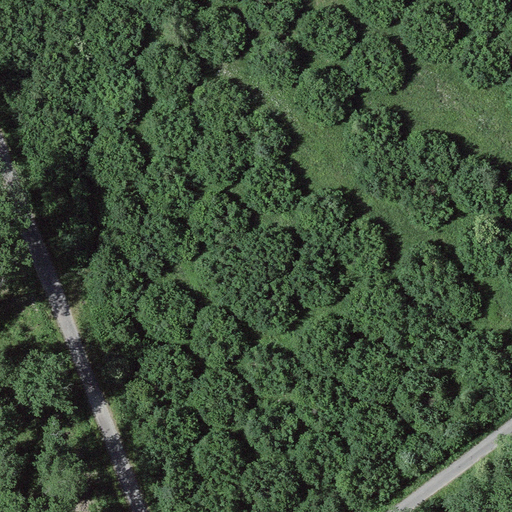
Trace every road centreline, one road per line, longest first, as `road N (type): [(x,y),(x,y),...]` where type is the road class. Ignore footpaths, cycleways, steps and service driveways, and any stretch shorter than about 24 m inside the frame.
road 1 (track): [(0,149),(140,511)]
road 2 (track): [(511,427),(400,511)]
